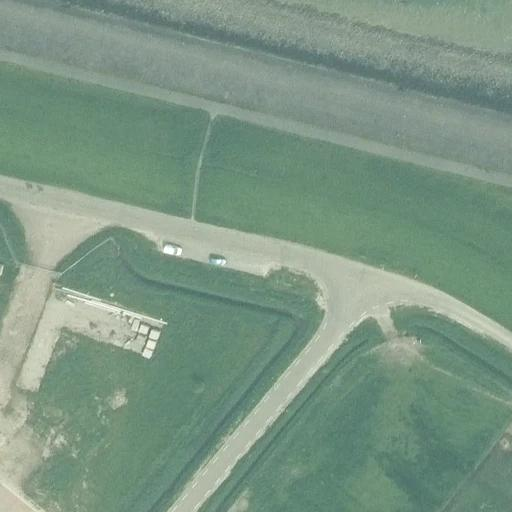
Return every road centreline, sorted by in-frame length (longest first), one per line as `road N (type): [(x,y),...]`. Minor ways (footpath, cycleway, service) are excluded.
road 1 (unclassified): [(370,280),(299,254),(0,187)]
road 2 (unclassified): [(180,511),(370,280)]
road 3 (unclassified): [(511,347),(454,311),(370,280)]
